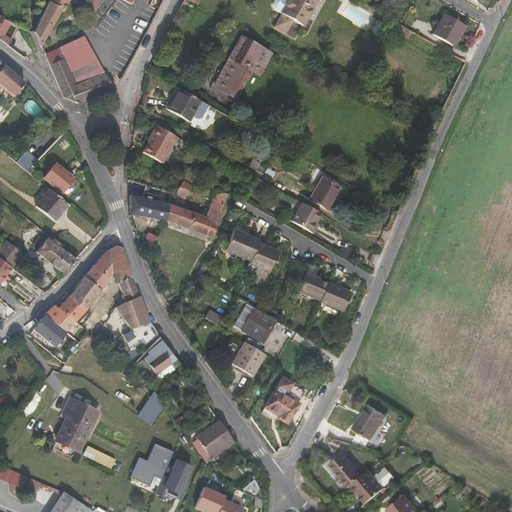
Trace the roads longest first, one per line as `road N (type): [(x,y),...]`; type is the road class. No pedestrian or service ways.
road 1 (residential): [(375,283),(442,120),(507,0)]
road 2 (residential): [(285,488),(165,323),(124,226)]
road 3 (residential): [(285,488),(284,474),(375,283)]
road 4 (residential): [(0,332),(124,226)]
road 5 (residential): [(243,207),(375,283)]
